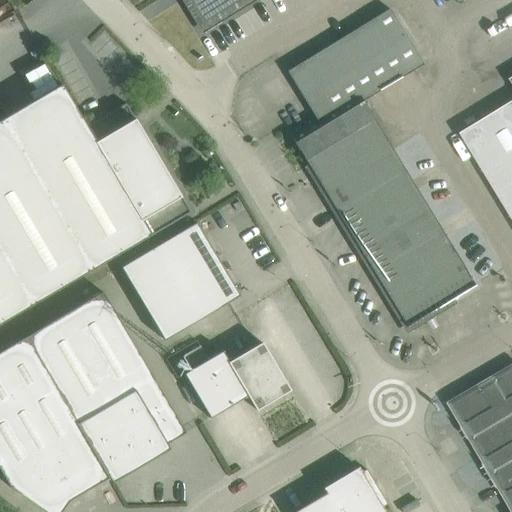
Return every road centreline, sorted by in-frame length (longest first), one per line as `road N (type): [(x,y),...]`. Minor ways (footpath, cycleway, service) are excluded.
road 1 (unclassified): [(392,402),(226,132),(101,0)]
road 2 (unclassified): [(511,252),(427,115),(481,80),(511,11)]
road 3 (tertiary): [(209,511),(392,402)]
road 4 (tertiary): [(392,402),(511,332)]
road 5 (unclassified): [(458,511),(392,402)]
